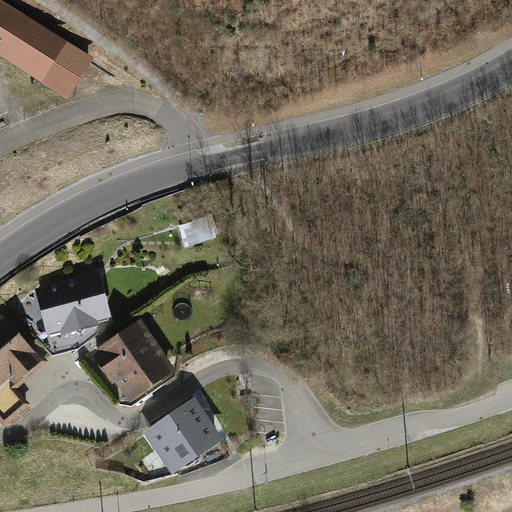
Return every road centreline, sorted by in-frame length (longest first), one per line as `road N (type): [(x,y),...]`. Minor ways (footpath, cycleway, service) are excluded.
road 1 (residential): [(0,265),(102,201),(195,166),(363,126),(511,64)]
road 2 (residential): [(323,456),(298,394),(269,369),(223,365),(137,419),(120,420),(88,387),(72,386),(8,432)]
road 3 (residential): [(323,456),(191,495),(76,511)]
road 4 (residential): [(511,404),(450,423),(420,423),(323,456)]
